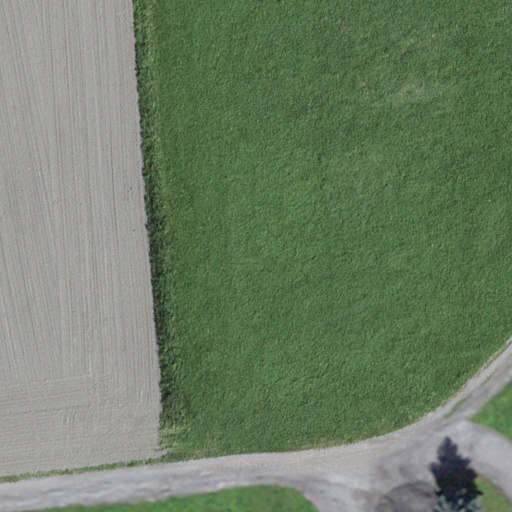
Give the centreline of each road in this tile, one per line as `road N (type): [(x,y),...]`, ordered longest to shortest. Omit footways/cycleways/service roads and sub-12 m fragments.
road 1 (track): [(0,501),(337,467)]
road 2 (track): [(337,467),(399,452),(511,367)]
